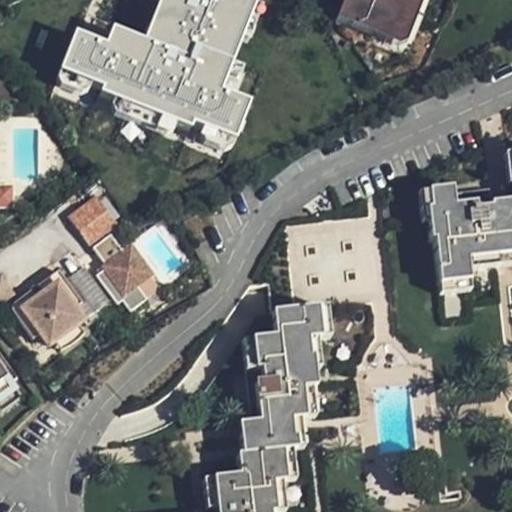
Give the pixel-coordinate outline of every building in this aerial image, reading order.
[(103,96),(101,101),(115,107),(175,129),(189,135),(191,129),(203,134),(234,146),(248,107),(219,96),(224,83),(230,67),(242,37),(239,36),(251,5),(253,6),(255,0),(162,0),(160,6),(170,9),(165,23),(155,19),(149,34),(159,38),(154,52),(144,49),(124,41),(117,58),(75,42),(60,80),(103,96)] [(337,0),(329,23),(366,38),(369,30),(391,39),(405,0),(337,0)] [(405,0),(391,39),(369,30),(366,38),(365,40),(391,50),(399,46),(416,0),(405,0)] [(253,6),(251,5),(239,36),(242,37),(249,40),(260,9),(253,6)] [(170,9),(160,6),(155,19),(165,23),(170,9)] [(149,34),(144,49),(154,52),(159,38),(149,34)] [(230,67),(224,83),(234,87),(240,71),(230,67)] [(89,97),(91,91),(60,80),(58,85),(61,93),(81,101),(89,97)] [(173,135),(175,129),(115,107),(113,112),(116,120),(165,139),(173,135)] [(232,151),(234,146),(203,134),(201,139),(204,148),(224,155),(232,151)] [(511,202),(494,204),(492,190),(457,194),(455,185),(430,188),(432,208),(429,208),(430,221),(432,239),(436,238),(441,284),(472,280),(470,269),(469,258),(499,255),(511,253),(511,202)] [(419,189),(422,222),(430,221),(429,208),(432,208),(430,188),(419,189)] [(0,189),(0,209),(10,209),(10,189),(0,189)] [(96,199),(70,218),(88,244),(114,225),(96,199)] [(109,235),(91,248),(105,266),(103,267),(104,269),(95,276),(116,304),(121,301),(129,312),(145,300),(135,285),(149,275),(130,248),(122,253),(109,235)] [(501,266),(511,264),(511,253),(499,255),(501,266)] [(470,269),(501,266),(499,255),(469,258),(470,269)] [(76,308),(81,304),(57,271),(36,286),(42,295),(35,300),(29,292),(14,302),(12,304),(12,308),(34,339),(39,335),(48,346),(54,342),(77,326),(84,320),(76,308)] [(442,293),(473,290),(472,280),(441,284),(442,293)] [(0,302),(9,295),(0,282),(0,302)] [(42,295),(36,286),(29,292),(35,300),(42,295)] [(333,336),(329,307),(319,309),(323,338),(333,336)] [(294,451),(300,450),(298,436),(294,437),(293,420),(308,419),(305,387),(313,386),(318,386),(316,369),(315,359),(310,360),(308,339),(319,338),(323,338),(319,309),(275,314),(278,340),(252,343),(254,370),(246,371),(250,403),(259,401),(261,424),(253,425),(254,441),(256,455),(286,452),(294,451)] [(77,326),(54,342),(60,350),(72,343),(83,334),(77,326)] [(316,369),(322,369),(319,338),(308,339),(310,360),(315,359),(316,369)] [(252,343),(243,344),(246,371),(254,370),(252,343)] [(0,392),(13,383),(0,364),(0,392)] [(308,419),(317,418),(313,386),(305,387),(308,419)] [(5,388),(0,392),(0,407),(12,398),(5,388)] [(250,403),(253,425),(261,424),(259,401),(250,403)] [(253,425),(241,426),(245,456),(256,455),(254,441),(253,425)] [(289,482),(298,481),(294,451),(286,452),(289,482)] [(245,456),(238,457),(241,479),(216,482),(218,511),(208,511),(278,511),(275,484),(284,483),(289,482),(286,452),(256,455),(245,456)] [(216,482),(204,483),(207,511),(208,511),(218,511),(216,482)] [(278,511),(286,511),(284,483),(275,484),(278,511)]
